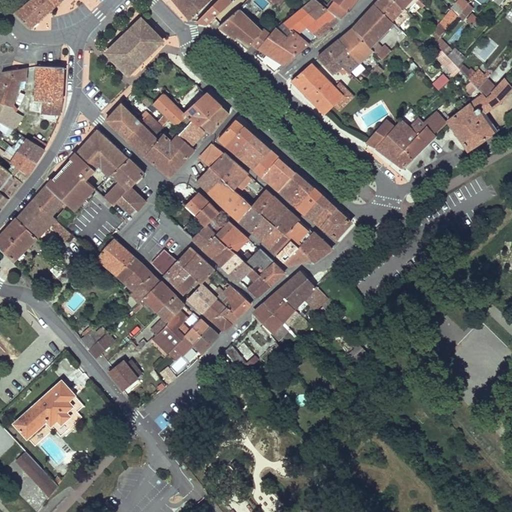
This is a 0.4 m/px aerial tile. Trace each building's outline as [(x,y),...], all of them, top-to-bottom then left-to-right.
[(30,27),(54,7),(47,0),(31,0),(16,13),(29,27),(30,27)] [(173,0),(190,20),(210,0),(173,0)] [(232,2),(231,2),(229,0),(218,0),(197,22),(208,24),(232,2)] [(249,0),(265,13),(275,3),(278,6),(283,0),(249,0)] [(284,64),(339,19),(316,0),(311,0),(277,28),(276,27),(268,37),(259,48),(284,64)] [(378,0),(375,4),(353,28),(328,49),(318,58),(332,73),(342,65),(350,72),(373,49),(370,46),(376,41),(394,22),(392,20),(411,0),(412,0),(415,2),(420,7),(423,4),(419,0),(378,0)] [(394,22),(398,26),(402,21),(400,19),(415,2),(412,0),(411,0),(392,20),(394,22)] [(457,0),(456,2),(464,9),(469,4),(464,0),(457,0)] [(469,4),(464,9),(468,13),(473,7),(469,4)] [(252,44),(263,31),(239,9),(219,26),(248,49),(252,44)] [(434,32),(440,38),(459,16),(452,9),(434,32)] [(467,20),(473,25),(477,19),(472,14),(467,20)] [(409,15),(399,25),(405,30),(414,21),(409,15)] [(162,41),(140,20),(107,53),(128,74),(162,41)] [(263,31),(252,44),(259,48),(268,37),(263,31)] [(452,60),(458,66),(464,59),(454,49),(452,52),(440,39),(436,43),(452,60)] [(373,49),(377,53),(382,48),(376,41),(370,46),(373,49)] [(382,59),(391,51),(385,45),(382,48),(377,53),(382,59)] [(451,74),(453,77),(461,70),(460,69),(458,66),(452,60),(446,65),(453,72),(451,74)] [(417,66),(414,62),(408,68),(411,72),(417,66)] [(335,87),(312,63),(293,80),(326,113),(334,106),(344,96),(335,87)] [(378,64),(371,70),(375,74),(378,76),(385,69),(378,64)] [(66,68),(37,66),(36,100),(43,101),(42,114),(61,115),(64,102),(66,68)] [(434,84),(439,90),(441,88),(445,84),(451,79),(438,66),(435,69),(442,76),(434,84)] [(464,86),(476,99),(483,93),(487,97),(496,87),(481,73),(484,71),(480,67),(473,75),(463,66),(460,69),(461,70),(464,73),(460,76),(467,83),(464,86)] [(29,67),(3,71),(0,78),(0,102),(11,107),(15,99),(19,81),(27,80),(29,67)] [(448,121),(469,150),(491,135),(478,115),(481,112),(493,105),(492,103),(498,99),(501,102),(511,91),(511,87),(511,86),(505,78),(496,87),(487,97),(483,93),(476,99),(448,121)] [(344,96),(334,106),(339,111),(353,96),(340,82),(335,87),(344,96)] [(166,90),(153,104),(164,114),(169,119),(176,126),(180,123),(187,115),(198,126),(201,124),(220,107),(207,94),(185,114),(176,105),(179,102),(174,98),(171,101),(165,95),(168,92),(166,90)] [(15,112),(11,107),(0,102),(0,122),(7,127),(15,112)] [(141,122),(122,103),(106,119),(126,138),(141,122)] [(229,114),(220,107),(201,124),(211,133),(229,114)] [(22,116),(15,112),(7,127),(9,128),(13,130),(22,116)] [(401,120),(376,148),(393,161),(404,150),(412,157),(426,143),(417,135),(427,125),(435,134),(447,123),(436,112),(425,123),(418,117),(409,127),(401,120)] [(491,135),(495,132),(481,112),(478,115),(491,135)] [(169,119),(164,114),(157,122),(149,115),(145,119),(149,122),(145,126),(154,136),(169,119)] [(198,126),(187,115),(180,123),(185,128),(178,135),(190,146),(204,131),(198,126)] [(243,127),(235,120),(219,139),(226,145),(243,127)] [(7,127),(0,122),(0,130),(6,133),(9,128),(7,127)] [(145,126),(141,122),(126,138),(143,154),(145,156),(158,139),(154,136),(145,126)] [(435,134),(427,125),(417,135),(426,143),(435,134)] [(252,135),(243,127),(226,145),(236,154),(252,135)] [(97,129),(77,152),(97,170),(107,179),(112,174),(129,158),(97,129)] [(187,157),(194,150),(190,146),(178,135),(173,130),(169,134),(166,137),(187,157)] [(166,137),(169,134),(166,132),(158,139),(145,156),(169,177),(187,157),(166,137)] [(244,161),(260,142),(252,135),(236,154),(244,161)] [(35,163),(44,149),(22,136),(21,138),(25,141),(18,151),(35,163)] [(25,141),(21,138),(15,148),(18,151),(25,141)] [(270,150),(260,142),(244,161),(254,169),(270,150)] [(210,167),(224,153),(212,144),(201,157),(200,158),(210,167)] [(18,151),(15,148),(12,146),(7,154),(14,158),(18,151)] [(28,173),(35,163),(18,151),(14,158),(7,154),(0,149),(0,155),(14,164),(28,173)] [(278,158),(270,150),(254,169),(262,176),(278,158)] [(402,167),(412,158),(404,150),(393,161),(402,167)] [(97,170),(77,152),(47,184),(66,201),(77,212),(97,189),(88,181),(97,170)] [(222,177),(235,163),(224,153),(210,167),(222,177)] [(145,174),(129,158),(112,174),(118,179),(115,182),(118,184),(105,197),(114,204),(116,202),(122,195),(128,189),(129,190),(132,187),(145,174)] [(295,172),(278,158),(262,176),(279,191),(295,172)] [(247,176),(248,175),(235,163),(222,177),(235,189),(247,176)] [(0,207),(28,173),(14,164),(8,171),(0,164),(0,207)] [(222,177),(210,167),(197,180),(209,191),(222,177)] [(307,182),(295,172),(279,191),(290,200),(307,182)] [(258,185),(247,176),(235,189),(234,189),(245,199),(258,185)] [(245,199),(234,189),(235,189),(222,177),(209,191),(216,198),(240,221),(253,206),(252,205),(245,199)] [(315,189),(307,182),(290,200),(298,207),(315,189)] [(66,201),(47,184),(35,198),(52,215),(66,201)] [(146,201),(132,187),(129,190),(128,189),(122,195),(137,210),(146,201)] [(274,196),(265,189),(252,205),(253,206),(259,212),(274,196)] [(322,196),(315,189),(298,207),(306,215),(322,196)] [(178,201),(169,191),(163,198),(172,207),(178,201)] [(209,203),(199,193),(186,207),(197,216),(209,203)] [(137,210),(122,195),(116,202),(131,217),(137,210)] [(283,205),(274,196),(259,212),(265,217),(269,220),(283,205)] [(329,203),(322,196),(306,215),(314,221),(329,203)] [(52,215),(35,198),(18,217),(34,234),(52,215)] [(172,208),(162,198),(156,204),(166,214),(172,208)] [(218,213),(209,203),(197,216),(206,225),(211,219),(216,215),(218,213)] [(336,209),(329,203),(314,221),(321,227),(336,209)] [(290,211),(283,205),(269,220),(276,226),(290,211)] [(265,217),(259,212),(253,206),(240,221),(251,231),(265,217)] [(350,222),(336,209),(321,227),(337,238),(350,223),(351,223),(350,222)] [(300,220),(290,211),(276,226),(284,233),(286,235),(298,222),(300,220)] [(55,218),(52,215),(34,234),(37,237),(55,218)] [(34,234),(18,217),(0,236),(0,244),(14,260),(16,258),(23,251),(37,237),(34,234)] [(276,226),(269,220),(265,217),(251,231),(263,241),(276,226)] [(218,226),(211,219),(206,225),(212,232),(218,226)] [(313,232),(300,220),(298,222),(312,233),(313,232)] [(73,235),(59,221),(53,227),(67,241),(73,235)] [(234,227),(228,222),(221,229),(215,235),(221,240),(234,227)] [(312,233),(298,222),(286,235),(292,240),(299,246),(312,233)] [(215,235),(221,229),(218,226),(212,232),(206,225),(193,238),(203,248),(215,235)] [(284,233),(276,226),(263,241),(271,248),(284,233)] [(247,239),(234,227),(221,240),(227,246),(234,252),(247,239)] [(334,251),(313,232),(312,233),(299,246),(312,260),(315,263),(334,251)] [(292,240),(286,235),(284,233),(271,248),(276,253),(278,255),(292,240)] [(221,240),(215,235),(203,248),(214,258),(227,246),(221,240)] [(114,240),(97,257),(118,275),(134,257),(114,240)] [(299,246),(292,240),(278,255),(284,261),(299,246)] [(234,252),(227,246),(214,258),(223,266),(236,253),(234,252)] [(312,260),(299,246),(284,261),(290,266),(312,260)] [(184,267),(196,254),(190,248),(179,260),(177,261),(184,267)] [(362,255),(357,248),(351,255),(355,260),(362,255)] [(285,273),(259,249),(252,256),(246,262),(260,275),(271,285),(285,273)] [(26,255),(23,251),(16,258),(19,262),(26,255)] [(246,262),(252,256),(248,252),(241,258),(243,260),(246,262)] [(241,258),(236,253),(223,266),(230,272),(243,260),(241,258)] [(215,271),(196,254),(184,267),(190,273),(198,279),(202,283),(204,281),(215,271)] [(142,264),(134,257),(118,275),(125,281),(142,264)] [(177,261),(172,257),(167,262),(172,267),(177,261)] [(246,262),(243,260),(230,272),(238,280),(246,272),(254,281),(260,275),(246,262)] [(72,273),(61,261),(52,269),(64,283),(72,274),(72,273)] [(177,261),(172,267),(165,275),(172,282),(184,267),(177,261)] [(152,274),(142,264),(125,281),(128,283),(135,289),(152,274)] [(190,273),(184,267),(172,282),(177,287),(190,273)] [(314,286),(301,273),(300,272),(290,281),(308,299),(318,288),(316,285),(314,286)] [(198,279),(190,273),(177,287),(184,294),(194,283),(198,279)] [(161,282),(152,274),(135,289),(132,293),(140,301),(161,282)] [(260,275),(254,281),(252,283),(247,288),(257,297),(271,285),(260,275)] [(247,288),(252,283),(249,280),(244,285),(247,288)] [(204,281),(202,283),(199,287),(189,298),(204,312),(218,297),(212,293),(204,286),(207,283),(204,281)] [(308,299),(290,281),(278,291),(296,309),(306,300),(308,299)] [(175,296),(161,282),(140,301),(133,308),(137,312),(143,306),(144,307),(149,303),(159,312),(175,296)] [(251,304),(230,285),(224,291),(218,297),(238,317),(251,304)] [(218,297),(224,291),(219,286),(212,293),(218,297)] [(338,309),(318,288),(308,299),(306,300),(316,310),(322,305),(332,315),(338,309)] [(296,309),(278,291),(265,303),(283,322),(296,309)] [(76,310),(85,298),(76,292),(67,304),(76,310)] [(185,305),(175,296),(159,312),(164,317),(151,330),(155,335),(180,310),(185,305)] [(238,317),(218,297),(204,312),(214,321),(221,314),(231,323),(238,317)] [(283,322),(265,303),(254,312),(272,332),(283,322)] [(153,337),(170,353),(173,351),(181,343),(187,336),(179,328),(184,323),(188,318),(180,310),(155,335),(153,337)] [(231,323),(221,314),(214,321),(224,330),(231,323)] [(191,331),(184,323),(179,328),(187,336),(194,344),(209,327),(201,320),(191,331)] [(290,329),(283,322),(272,332),(270,334),(274,339),(272,341),(275,344),(290,329)] [(94,328),(82,339),(90,349),(109,333),(103,326),(97,331),(94,328)] [(218,336),(209,327),(194,344),(187,336),(181,343),(173,351),(175,353),(178,351),(182,355),(191,346),(193,348),(196,345),(203,353),(218,336)] [(89,351),(96,359),(116,341),(109,333),(90,349),(89,351)] [(142,348),(147,343),(144,339),(138,343),(142,348)] [(366,351),(359,344),(355,347),(358,350),(353,355),(356,359),(366,351)] [(232,345),(226,350),(227,352),(244,372),(258,359),(255,356),(247,362),(232,345)] [(140,379),(125,360),(109,372),(124,391),(140,379)] [(170,383),(176,378),(168,367),(161,372),(170,383)] [(84,405),(63,381),(15,423),(30,440),(50,424),(61,435),(82,416),(78,411),(84,405)] [(31,390),(28,387),(19,396),(22,399),(31,390)] [(156,393),(154,390),(144,397),(147,401),(156,393)] [(433,390),(425,397),(434,406),(442,398),(437,394),(433,390)] [(0,451),(3,454),(16,439),(0,425),(0,451)] [(88,461),(87,451),(63,453),(64,463),(88,461)] [(37,483),(48,474),(28,452),(17,461),(37,483)] [(55,482),(48,474),(37,483),(50,496),(59,485),(55,482)]
